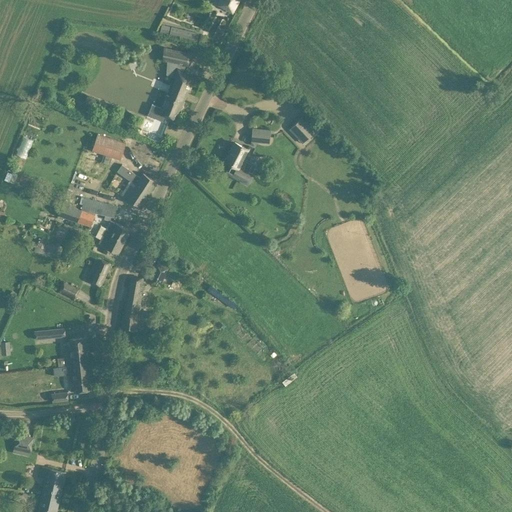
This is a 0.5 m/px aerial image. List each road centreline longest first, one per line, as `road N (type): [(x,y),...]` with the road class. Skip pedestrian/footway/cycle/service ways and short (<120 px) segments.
road 1 (tertiary): [(107,406),(118,280),(254,0)]
road 2 (track): [(107,391),(191,397),(331,511)]
